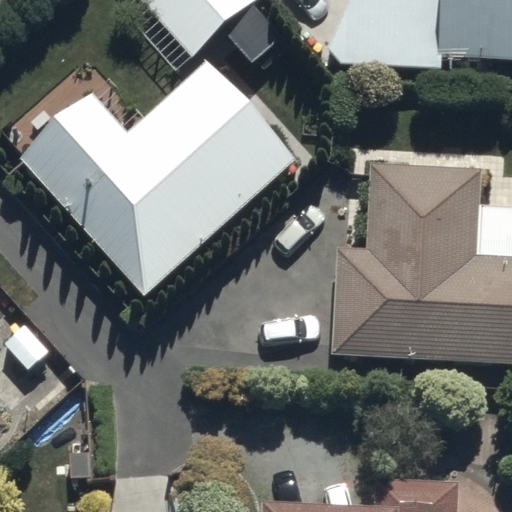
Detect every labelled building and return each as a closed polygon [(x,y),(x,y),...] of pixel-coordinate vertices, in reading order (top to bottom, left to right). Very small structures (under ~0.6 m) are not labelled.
[(262,3),(259,0),(138,0),(136,2),(192,65),(262,3)] [(511,0),(348,0),(324,61),(511,77),(511,0)] [(25,161),(142,301),(297,164),(209,67),(127,140),(92,101),(25,161)] [(341,169),(335,361),(511,366),(511,270),(473,269),(476,173),(341,169)] [(295,252),(271,226),(232,261),(256,287),(295,252)] [(376,511),(310,511),(312,481),(290,480),(288,511),(458,511),(460,489),(378,485),(376,511)]
